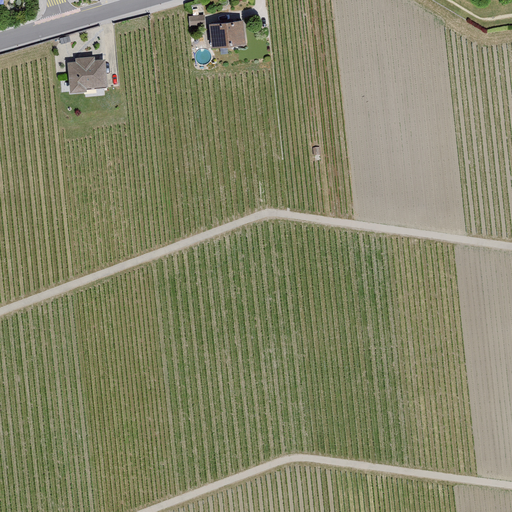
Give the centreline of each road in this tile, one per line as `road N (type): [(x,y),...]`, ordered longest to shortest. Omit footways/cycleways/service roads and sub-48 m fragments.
road 1 (track): [(511,246),(269,212),(0,311)]
road 2 (track): [(511,485),(295,456),(147,511)]
